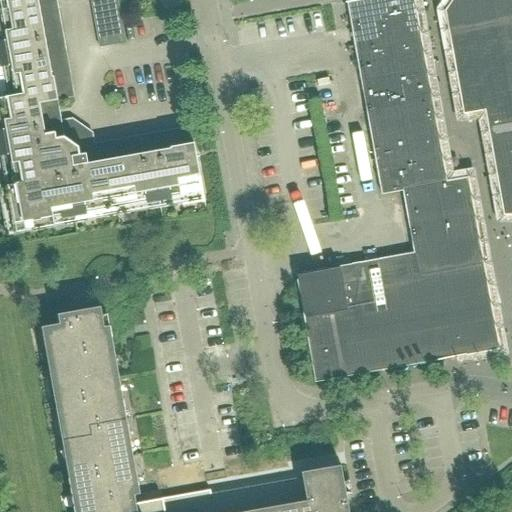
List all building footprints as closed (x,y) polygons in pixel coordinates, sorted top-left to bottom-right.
[(204,200),(191,126),(94,144),(88,140),(91,136),(70,122),(67,125),(62,121),(58,100),(74,97),(56,0),(0,0),(0,196),(7,233),(6,234),(6,236),(55,227),(55,226),(202,199),(202,200),(204,200)] [(117,0),(90,0),(99,48),(125,43),(121,22),(117,0)] [(351,23),(416,12),(416,11),(413,0),(356,0),(342,2),(342,4),(347,3),(351,23)] [(511,0),(452,0),(451,2),(445,11),(448,29),(463,114),(484,110),(503,215),(511,215),(511,0)] [(351,23),(355,45),(420,34),(416,11),(416,12),(351,23)] [(355,45),(358,67),(424,55),(420,34),(355,45)] [(358,67),(362,88),(427,76),(424,55),(358,67)] [(365,103),(370,130),(435,119),(427,76),(362,88),(365,103)] [(370,130),(374,152),(439,140),(435,119),(370,130)] [(382,195),(403,191),(403,190),(447,182),(447,181),(439,140),(374,152),(382,195)] [(468,178),(447,181),(447,182),(403,190),(403,191),(406,211),(472,200),(468,178)] [(406,211),(410,233),(476,221),(472,200),(406,211)] [(410,233),(414,253),(414,254),(479,242),(476,221),(410,233)] [(479,242),(414,254),(418,275),(483,264),(479,242)] [(499,350),(483,264),(418,275),(414,254),(414,253),(296,274),(315,383),(499,350)] [(101,307),(91,309),(58,315),(60,324),(42,327),(45,347),(51,346),(58,383),(52,384),(59,421),(64,420),(71,458),(66,459),(72,496),(78,495),(80,511),(348,511),(341,465),(302,472),(307,501),(243,511),(137,511),(135,495),(140,494),(137,475),(131,476),(129,463),(124,438),(130,437),(123,400),(118,401),(114,381),(111,363),(116,362),(110,326),(104,327),(101,307)]
